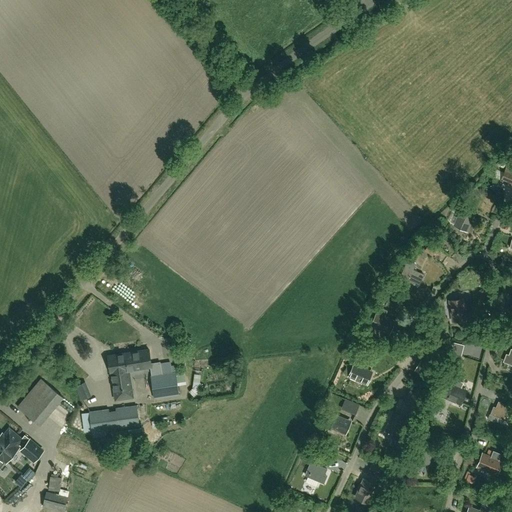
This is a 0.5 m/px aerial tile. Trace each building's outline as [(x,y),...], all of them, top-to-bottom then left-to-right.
[(511,165),(508,163),(500,181),(511,186),(511,165)] [(466,231),(473,216),(467,213),(468,210),(461,207),(455,223),(461,226),(460,228),(466,231)] [(436,254),(439,249),(431,245),(429,250),(436,254)] [(420,281),(423,274),(419,273),(412,270),(414,264),(407,261),(399,279),(417,287),(420,281)] [(121,290),(119,294),(124,296),(129,285),(109,275),(105,283),(121,290)] [(130,288),(122,297),(130,304),(138,295),(130,288)] [(459,320),(466,319),(463,302),(457,303),(456,300),(449,301),(452,318),(458,317),(459,320)] [(394,321),(392,320),(384,316),(386,311),(378,308),(373,320),(375,321),(373,327),(389,334),(394,321)] [(171,340),(174,356),(175,366),(184,365),(181,339),(171,340)] [(456,342),(453,351),(463,354),(466,345),(456,342)] [(151,367),(151,364),(148,350),(108,356),(109,364),(107,365),(108,371),(110,372),(110,373),(111,373),(115,400),(132,397),(128,371),(151,367)] [(423,367),(429,358),(422,354),(417,363),(423,367)] [(367,385),(369,378),(367,377),(369,371),(363,368),(365,363),(356,359),(351,371),(354,372),(351,378),(367,385)] [(161,362),(151,364),(151,367),(152,376),(150,376),(154,399),(179,395),(175,372),(163,374),(161,362)] [(462,383),(450,378),(445,390),(447,391),(445,397),(460,404),(463,397),(461,396),(463,390),(460,389),(462,383)] [(40,426),(63,398),(42,381),(19,409),(40,426)] [(190,390),(195,396),(205,388),(200,382),(190,390)] [(345,399),(342,408),(356,414),(359,405),(345,399)] [(511,415),(511,414),(511,407),(499,402),(496,408),(494,407),(491,414),(507,420),(509,414),(511,415)] [(118,426),(119,429),(121,445),(145,442),(142,426),(139,426),(137,405),(116,408),(116,411),(109,412),(109,409),(89,412),(92,432),(111,430),(111,427),(118,426)] [(345,426),(348,420),(333,413),(330,420),(332,421),(330,427),(345,434),(348,427),(345,426)] [(397,439),(403,423),(397,421),(398,418),(392,416),(385,431),(391,434),(390,436),(397,439)] [(0,465),(5,460),(6,462),(8,460),(18,447),(21,450),(34,461),(43,450),(25,435),(22,439),(21,439),(9,429),(4,435),(2,434),(1,436),(0,435),(0,465)] [(425,471),(431,455),(429,454),(430,452),(418,447),(413,460),(415,461),(413,467),(425,471)] [(318,448),(314,455),(320,457),(323,450),(318,448)] [(499,468),(501,461),(499,460),(502,454),(494,450),(491,457),(486,455),(483,461),(481,460),(478,466),(496,474),(499,468)] [(324,483),(327,476),(324,475),(326,469),(319,466),(321,460),(314,457),(308,469),(311,470),(308,476),(324,483)] [(505,470),(509,463),(504,461),(500,468),(505,470)] [(27,479),(27,478),(23,474),(21,473),(15,481),(21,486),(27,479)] [(475,477),(469,474),(467,480),(473,482),(475,477)] [(51,486),(62,488),(63,480),(52,479),(51,486)] [(369,503),(375,487),(369,485),(370,482),(364,479),(357,495),(363,497),(362,500),(369,503)] [(62,511),(64,511),(68,497),(46,491),(42,507),(62,511)]
